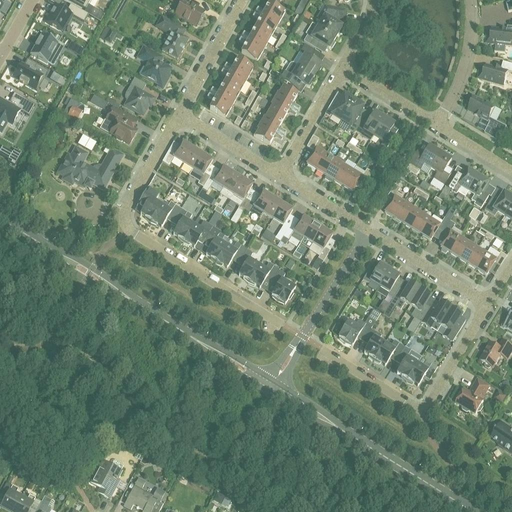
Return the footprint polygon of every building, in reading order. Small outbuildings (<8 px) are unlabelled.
[(75,0),(73,4),(85,11),(91,0),(75,0)] [(191,0),(170,0),(170,1),(180,7),(175,16),(196,27),(204,13),(189,5),(191,0)] [(0,13),(5,16),(11,6),(5,2),(4,4),(0,1),(0,13)] [(511,2),(506,4),(508,13),(511,12),(511,27),(507,27),(507,30),(499,29),(499,30),(492,29),(491,37),(489,37),(487,38),(486,40),(487,43),(488,44),(490,45),(495,45),(495,53),(505,54),(506,47),(511,47),(511,2)] [(255,13),(278,25),(285,13),(269,4),(264,13),(263,12),(263,11),(258,8),(255,13)] [(51,16),(47,24),(59,31),(62,33),(63,34),(63,33),(67,27),(72,17),(84,24),(88,16),(71,6),(67,13),(56,7),(50,16),(51,16)] [(326,14),(318,28),(336,39),(338,35),(340,36),(344,30),(342,29),(342,28),(334,22),(335,19),(337,19),(339,9),(325,7),(322,11),(326,14)] [(351,11),(349,20),(358,23),(361,14),(351,11)] [(278,25),(255,13),(252,18),(258,21),(258,20),(260,21),(255,29),(271,38),(278,25)] [(158,24),(155,28),(168,35),(163,44),(166,45),(162,52),(178,61),(189,41),(183,37),(186,31),(175,25),(161,17),(158,24)] [(111,45),(117,34),(110,30),(110,31),(106,28),(100,38),(104,41),(106,42),(105,43),(107,44),(108,43),(111,45)] [(336,39),(318,28),(311,38),(308,36),(304,42),(315,50),(319,44),(329,50),(330,48),(332,49),(335,44),(333,43),(336,39)] [(271,38),(255,29),(251,37),(249,36),(249,35),(244,32),(241,37),(264,50),(271,38)] [(35,47),(30,55),(47,65),(49,61),(55,65),(65,47),(46,37),(43,35),(42,34),(41,35),(35,47)] [(264,50),(241,37),(239,42),(244,45),(246,46),(241,54),(257,63),(264,50)] [(283,44),(279,42),(275,49),(279,51),(283,44)] [(305,56),(298,67),(314,77),(317,73),(319,73),(321,69),(320,67),(321,66),(310,59),(315,51),(304,45),(300,53),(305,56)] [(143,47),(137,59),(147,65),(141,76),(158,86),(157,88),(156,88),(163,92),(171,77),(169,76),(172,71),(161,64),(164,59),(154,53),(143,47)] [(80,48),(76,55),(80,57),(81,57),(84,51),(83,50),(80,48)] [(226,64),(224,69),(246,82),(253,69),(238,60),(233,69),(231,68),(231,67),(226,64)] [(19,70),(14,79),(19,82),(19,83),(27,87),(28,87),(37,92),(48,73),(27,61),(24,67),(23,66),(22,66),(21,67),(19,70)] [(511,73),(511,64),(503,62),(501,69),(493,67),(493,68),(486,66),(484,73),(482,73),(480,74),(479,76),(479,78),(480,80),(482,81),(504,87),(508,72),(511,73)] [(314,77),(298,67),(294,74),(289,71),(282,81),(292,87),(296,81),(307,88),(308,87),(310,87),(312,83),(311,81),(314,77)] [(246,82),(224,69),(221,74),(226,77),(226,76),(228,77),(224,85),(239,94),(246,82)] [(148,106),(152,98),(142,93),(146,85),(134,79),(127,93),(126,95),(125,97),(125,99),(126,100),(128,102),(125,107),(143,117),(149,106),(148,106)] [(239,94),(224,85),(219,93),(217,92),(218,92),(212,88),(210,93),(233,106),(239,94)] [(275,99),(298,112),(300,108),(295,105),(294,106),(293,105),(297,96),(281,87),(275,99)] [(233,106),(210,93),(207,98),(212,101),(213,101),(214,102),(210,110),(225,119),(233,106)] [(341,122),(354,101),(353,101),(353,98),(348,95),(346,96),(344,95),(338,105),(333,101),(324,116),(330,119),(332,116),(341,122)] [(500,134),(503,135),(507,127),(490,119),(495,107),(475,97),(473,97),(471,97),(469,99),(469,101),(470,103),(471,104),(468,112),(474,115),(474,116),(481,119),(482,118),(490,123),(484,134),(497,141),(500,134)] [(0,133),(1,135),(7,124),(12,127),(20,112),(29,117),(29,116),(34,106),(35,107),(35,106),(22,98),(16,109),(2,101),(0,103),(0,133)] [(72,99),(64,113),(77,121),(82,112),(77,108),(80,103),(72,99)] [(253,101),(249,99),(245,106),(249,108),(253,101)] [(275,99),(268,112),(283,121),(288,113),(289,114),(289,115),(295,118),(298,112),(275,99)] [(354,101),(341,122),(351,128),(349,131),(354,134),(355,133),(363,121),(363,120),(358,117),(364,108),(362,106),(362,104),(357,101),(355,102),(354,101)] [(259,107),(254,105),(250,111),(255,114),(259,107)] [(113,109),(106,121),(115,126),(110,135),(115,138),(116,140),(121,143),(123,142),(130,146),(137,133),(133,130),(137,123),(113,109)] [(268,112),(261,124),(284,137),(286,133),(281,129),(281,130),(279,129),(283,121),(268,112)] [(368,124),(363,121),(355,133),(365,139),(368,134),(373,137),(384,119),(382,117),(382,115),(377,113),(375,114),(375,113),(368,124)] [(242,120),(238,118),(234,125),(238,127),(242,120)] [(384,119),(373,137),(379,141),(376,145),(385,151),(393,139),(388,136),(394,125),(394,123),(389,120),(387,121),(384,119)] [(249,125),(244,122),(240,129),(245,131),(249,125)] [(284,137),(261,124),(253,137),(269,146),(274,138),(276,138),(275,139),(281,142),(284,137)] [(319,140),(313,137),(306,148),(312,151),(319,140)] [(344,145),(338,141),(335,145),(342,149),(344,145)] [(193,149),(192,149),(183,143),(175,156),(168,152),(162,163),(168,166),(173,158),(183,164),(193,149)] [(352,152),(355,148),(348,144),(346,148),(352,152)] [(430,170),(440,154),(429,147),(423,157),(417,153),(406,171),(416,177),(423,165),(430,170)] [(64,178),(62,181),(72,187),(74,183),(84,189),(85,188),(90,191),(93,186),(103,192),(123,157),(111,150),(101,168),(99,167),(94,168),(93,170),(83,164),(88,155),(76,148),(71,157),(68,156),(58,174),(64,178)] [(193,149),(183,164),(193,170),(202,155),(200,154),(200,153),(193,148),(192,149),(193,149)] [(361,152),(355,148),(352,152),(359,156),(361,152)] [(14,150),(7,163),(14,167),(21,154),(14,150)] [(316,171),(325,156),(316,150),(306,165),(316,171)] [(440,154),(430,170),(437,174),(430,185),(440,192),(443,187),(444,185),(451,174),(445,171),(451,160),(450,160),(451,158),(446,154),(444,156),(440,154)] [(202,155),(193,170),(198,174),(196,176),(196,179),(200,181),(198,185),(203,188),(210,177),(205,174),(212,161),(202,155)] [(325,156),(316,171),(325,176),(334,161),(325,156)] [(334,161),(325,176),(334,182),(343,167),(334,161)] [(352,172),(343,167),(334,182),(343,188),(352,172)] [(203,188),(202,189),(207,193),(213,183),(223,189),(233,174),(232,174),(223,168),(215,180),(210,177),(203,188)] [(468,192),(477,177),(473,174),(474,172),(467,168),(459,180),(452,176),(445,187),(456,194),(459,193),(465,197),(465,198),(468,192)] [(362,178),(352,172),(343,188),(352,193),(360,181),(365,184),(372,173),(367,170),(362,178)] [(223,189),(220,194),(230,200),(242,180),(240,178),(240,177),(233,173),(232,174),(233,174),(223,189)] [(482,180),(477,177),(468,192),(474,196),(471,201),(475,203),(474,205),(476,207),(481,210),(488,198),(483,194),(490,182),(483,178),(482,180)] [(185,184),(178,180),(175,184),(182,188),(185,184)] [(252,186),(242,180),(230,200),(239,207),(238,209),(243,213),(250,202),(245,199),(252,186)] [(394,219),(403,204),(399,201),(401,198),(400,196),(397,194),(400,188),(395,185),(387,198),(392,201),(384,213),(394,219)] [(420,198),(422,194),(416,190),(413,194),(420,198)] [(150,224),(161,206),(155,202),(158,198),(146,191),(140,202),(146,206),(140,216),(141,216),(145,218),(145,219),(149,223),(150,224)] [(250,202),(243,213),(248,216),(253,208),(263,214),(273,199),(272,199),(263,193),(255,205),(250,202)] [(504,217),(511,204),(511,195),(510,195),(507,194),(503,193),(497,203),(491,199),(484,211),(494,217),(497,213),(504,217)] [(429,198),(422,194),(420,198),(426,202),(429,198)] [(273,198),(272,199),(273,199),(263,214),(273,220),(282,205),(280,203),(280,202),(273,198)] [(442,202),(438,199),(435,198),(433,202),(439,206),(442,202)] [(167,209),(161,206),(150,224),(151,224),(156,226),(157,225),(161,228),(161,229),(167,219),(173,222),(181,210),(170,203),(167,209)] [(403,204),(394,219),(403,225),(412,209),(403,204)] [(292,211),(282,205),(273,220),(283,226),(275,239),(280,243),(283,238),(290,227),(285,224),(292,211)] [(223,211),(216,207),(214,211),(220,216),(223,211)] [(412,209),(403,225),(412,230),(421,215),(412,209)] [(181,210),(173,222),(179,226),(173,236),(174,236),(178,239),(177,240),(182,243),(183,244),(194,226),(188,222),(192,216),(181,210)] [(430,221),(421,215),(412,230),(421,236),(430,221)] [(295,230),(290,227),(283,238),(288,241),(290,237),(294,239),(296,239),(298,236),(303,239),(313,224),(312,223),(303,217),(295,230)] [(430,221),(421,236),(430,242),(438,229),(443,232),(450,222),(444,218),(439,226),(430,221)] [(477,224),(475,223),(471,220),(468,224),(475,228),(477,224)] [(313,222),(312,223),(313,224),(303,239),(313,245),(322,230),(320,228),(320,227),(313,222)] [(450,222),(443,232),(448,235),(440,248),(442,249),(441,251),(446,254),(447,252),(450,254),(459,239),(462,234),(453,228),(455,225),(450,222)] [(194,226),(183,244),(184,244),(189,247),(189,246),(194,248),(193,249),(194,249),(200,239),(206,243),(214,230),(203,223),(199,229),(194,226)] [(214,230),(206,243),(212,246),(206,256),(206,257),(207,256),(211,259),(210,260),(215,264),(227,246),(221,243),(225,236),(214,230)] [(260,234),(253,230),(251,234),(257,238),(260,234)] [(322,230),(313,245),(323,251),(318,259),(323,262),(330,252),(325,248),(332,236),(322,230)] [(485,238),(487,234),(481,230),(478,234),(485,238)] [(487,234),(485,238),(491,242),(494,238),(487,234)] [(468,244),(459,239),(450,254),(459,260),(468,244)] [(232,250),(227,246),(215,264),(216,265),(221,267),(222,266),(226,269),(227,269),(233,259),(239,263),(247,250),(236,243),(232,250)] [(477,250),(468,244),(459,260),(468,265),(477,250)] [(247,250),(239,263),(245,267),(239,276),(239,277),(244,279),(243,280),(247,284),(248,284),(259,267),(249,260),(253,254),(247,251),(247,250)] [(477,250),(468,265),(477,271),(486,255),(477,250)] [(489,250),(486,255),(477,271),(486,277),(494,264),(500,268),(506,257),(500,253),(499,256),(489,250)] [(301,257),(295,253),(292,257),(299,261),(301,257)] [(295,263),(289,259),(284,267),(291,271),(295,263)] [(265,270),(259,267),(248,284),(249,285),(254,287),(255,286),(259,289),(260,290),(266,280),(272,283),(279,271),(271,265),(269,264),(265,270)] [(379,288),(390,271),(380,265),(375,274),(369,270),(363,281),(368,284),(370,282),(379,288)] [(279,271),(272,283),(277,287),(271,297),(272,297),(273,297),(272,298),(276,302),(278,303),(283,305),(284,304),(285,305),(284,305),(285,305),(289,300),(290,300),(293,295),(292,294),(296,288),(295,288),(282,280),(285,275),(279,271)] [(399,277),(390,271),(379,288),(389,293),(387,296),(393,299),(398,292),(400,289),(394,286),(399,277)] [(410,307),(420,290),(417,288),(417,286),(413,283),(411,284),(410,284),(403,296),(398,292),(390,304),(401,311),(405,303),(410,307)] [(420,290),(410,307),(415,310),(411,317),(421,323),(428,311),(423,308),(430,296),(420,290)] [(428,311),(421,323),(437,333),(441,327),(440,327),(451,309),(441,303),(433,315),(428,311)] [(462,316),(451,309),(440,327),(441,327),(446,330),(442,336),(452,343),(460,331),(455,328),(462,316)] [(380,315),(373,310),(369,317),(376,321),(380,315)] [(508,316),(501,327),(508,331),(507,333),(511,335),(511,315),(510,317),(508,316)] [(371,330),(372,329),(359,321),(355,326),(349,322),(345,327),(344,326),(341,332),(342,333),(338,338),(339,339),(339,338),(340,339),(339,340),(343,344),(345,345),(350,347),(351,346),(352,346),(351,346),(352,347),(358,337),(364,340),(371,330)] [(371,330),(364,340),(370,344),(364,354),(365,354),(369,357),(368,358),(373,361),(374,362),(385,344),(379,341),(381,337),(371,330)] [(390,348),(385,344),(374,362),(380,365),(380,364),(384,366),(384,367),(385,367),(391,357),(397,361),(405,348),(394,341),(390,348)] [(491,345),(484,356),(483,355),(481,360),(482,361),(481,362),(486,365),(485,366),(485,368),(488,370),(490,369),(491,368),(493,369),(500,357),(507,361),(511,352),(511,348),(503,343),(499,350),(491,345)] [(405,348),(397,361),(403,364),(397,374),(397,375),(397,374),(402,377),(401,378),(405,382),(406,382),(417,364),(407,358),(411,351),(405,348)] [(423,368),(417,364),(406,382),(407,383),(412,385),(413,384),(417,387),(418,387),(424,377),(430,381),(437,368),(427,362),(423,368)] [(481,401),(489,387),(478,381),(470,394),(464,391),(456,404),(462,407),(462,408),(463,411),(467,413),(469,412),(470,412),(476,415),(477,412),(478,413),(481,412),(483,408),(482,406),(482,405),(483,402),(481,401)] [(24,387),(19,394),(26,399),(31,391),(24,387)] [(505,397),(498,393),(494,400),(501,404),(505,397)] [(40,397),(38,402),(44,405),(46,401),(40,397)] [(511,429),(502,423),(491,438),(500,444),(499,446),(511,455),(511,429)] [(114,462),(112,467),(103,463),(92,484),(104,491),(102,496),(111,501),(118,487),(115,485),(122,473),(121,472),(124,467),(123,465),(116,462),(114,462)] [(153,497),(142,491),(146,483),(139,480),(124,507),(131,511),(134,506),(144,511),(143,511),(157,511),(153,510),(157,503),(160,504),(166,494),(157,490),(153,497)] [(128,492),(131,484),(124,482),(121,490),(128,492)] [(8,511),(14,511),(22,498),(16,495),(18,490),(7,484),(0,495),(7,499),(2,508),(8,511)] [(27,501),(22,498),(14,511),(28,511),(29,511),(31,511),(36,511),(42,503),(30,496),(27,501)] [(42,503),(36,511),(49,511),(51,509),(48,507),(52,501),(45,497),(42,503)] [(225,505),(232,511),(237,506),(230,499),(225,505)] [(56,511),(61,503),(55,500),(51,508),(56,511)]
